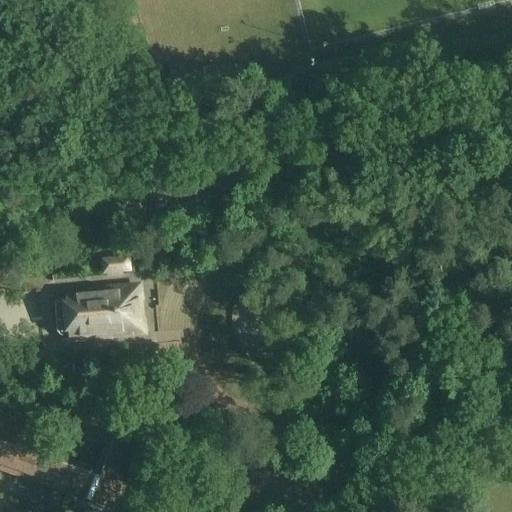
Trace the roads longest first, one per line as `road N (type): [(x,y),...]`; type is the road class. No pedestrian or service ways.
road 1 (unclassified): [(0,214),(511,132)]
road 2 (track): [(311,511),(418,460),(449,414),(372,157)]
